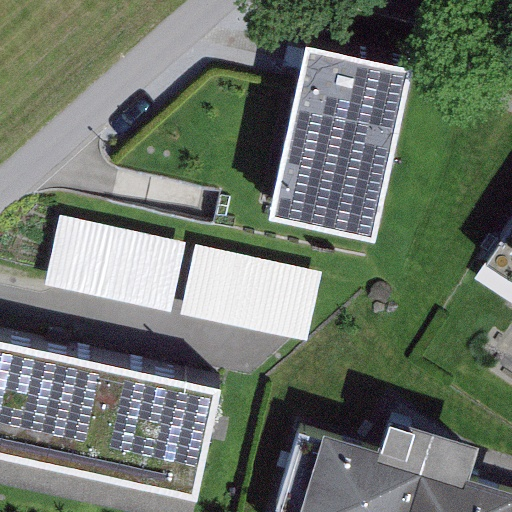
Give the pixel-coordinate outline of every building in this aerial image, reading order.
[(412,58),(304,35),(268,209),(375,231),(412,58)] [(185,239),(58,212),(43,282),(170,309),(185,239)] [(511,213),(483,257),(511,276),(511,213)] [(323,268),(196,241),(181,312),(308,339),(323,268)] [(0,329),(0,471),(189,511),(192,511),(222,377),(0,329)] [(264,511),(511,511),(511,479),(469,467),(478,437),(390,410),(382,436),(290,409),(260,511),(264,511)]
